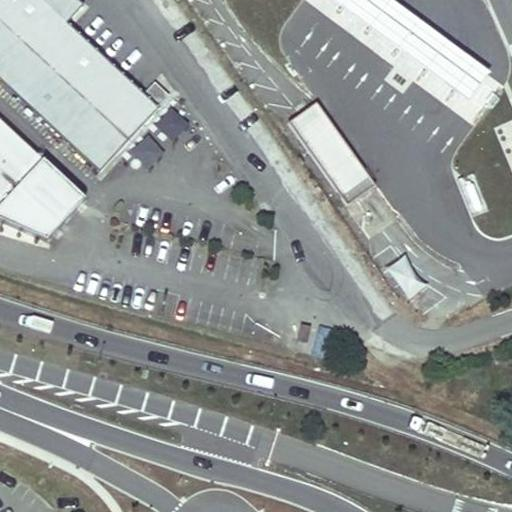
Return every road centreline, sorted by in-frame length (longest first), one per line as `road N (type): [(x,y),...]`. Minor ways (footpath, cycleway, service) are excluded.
road 1 (tertiary): [(511,460),(406,412),(0,309)]
road 2 (tertiary): [(53,414),(340,511)]
road 3 (residential): [(53,414),(75,450),(184,511)]
